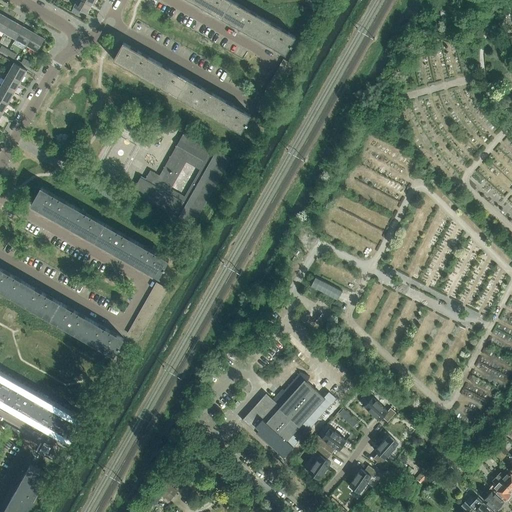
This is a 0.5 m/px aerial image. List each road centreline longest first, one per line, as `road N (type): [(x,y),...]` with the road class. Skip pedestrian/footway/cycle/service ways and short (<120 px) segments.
road 1 (residential): [(0,199),(144,283),(123,327),(0,255)]
road 2 (residential): [(110,22),(249,102),(274,60),(166,0)]
road 3 (residential): [(0,162),(72,33)]
